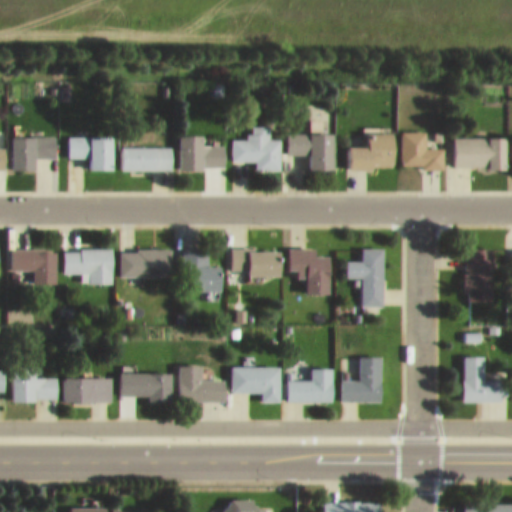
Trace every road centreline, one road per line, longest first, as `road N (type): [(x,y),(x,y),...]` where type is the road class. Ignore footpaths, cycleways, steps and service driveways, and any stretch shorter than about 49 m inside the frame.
road 1 (residential): [(0,199),(511,198)]
road 2 (tertiary): [(0,450),(511,449)]
road 3 (residential): [(417,198),(417,450)]
